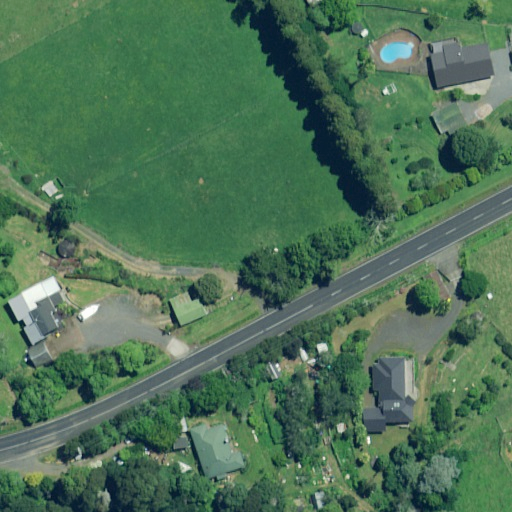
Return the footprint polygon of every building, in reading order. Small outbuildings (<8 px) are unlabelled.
[(322,2),(321,0),(306,0),(311,8),(322,2)] [(459,48),(457,41),(427,47),(435,88),(492,76),(485,43),(459,48)] [(429,114),(440,136),(465,123),(454,101),(429,114)] [(64,186),(57,176),(42,188),(49,197),(64,186)] [(77,249),(66,239),(55,250),(66,260),(77,249)] [(449,298),(434,271),(422,278),(430,293),(424,296),(431,308),(449,298)] [(7,302),(18,322),(22,320),(26,327),(22,329),(30,343),(58,328),(51,315),(68,306),(53,278),(7,302)] [(191,302),(188,293),(170,301),(180,326),(206,315),(199,298),(191,302)] [(49,360),(41,345),(26,353),(34,368),(49,360)] [(403,398),(402,358),(376,358),(377,369),(371,369),(372,391),(378,391),(378,410),(358,410),(358,432),(385,431),(384,423),(411,423),(410,398),(403,398)] [(281,376),(272,361),(263,366),(272,382),(281,376)] [(187,432),(184,418),(169,421),(172,435),(187,432)] [(231,454),(221,426),(206,431),(205,426),(189,431),(207,480),(244,467),(238,451),(231,454)] [(188,447),(186,436),(172,439),(174,450),(188,447)]
